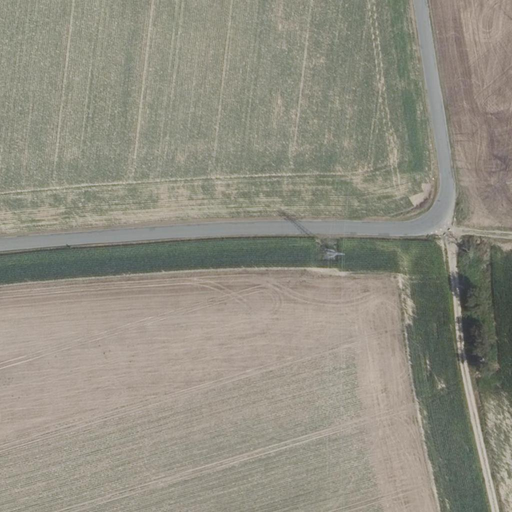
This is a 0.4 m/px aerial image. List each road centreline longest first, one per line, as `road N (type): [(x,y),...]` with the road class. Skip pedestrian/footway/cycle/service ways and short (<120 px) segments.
road 1 (tertiary): [(422,0),(449,193),(441,218),(404,230),(262,228),(0,245)]
road 2 (track): [(496,511),(467,372),(458,267),(441,218)]
